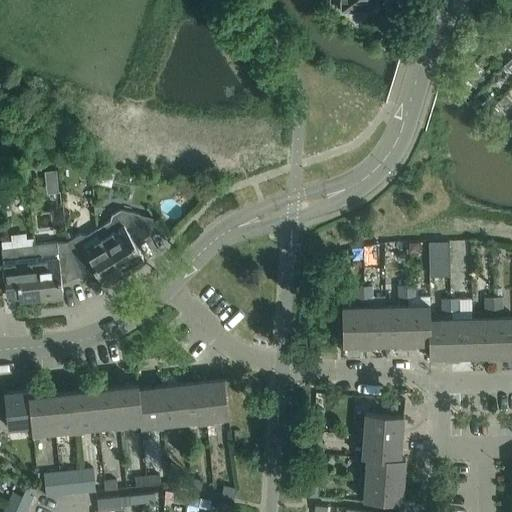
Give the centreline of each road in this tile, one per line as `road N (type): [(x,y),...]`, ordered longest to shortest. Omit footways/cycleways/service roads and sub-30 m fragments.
road 1 (residential): [(483,511),(481,451),(434,448),(436,390),(406,377),(281,367),(228,348),(166,284)]
road 2 (residential): [(446,0),(382,162),(347,189),(292,204)]
road 3 (residential): [(0,350),(68,344),(111,330),(166,284)]
road 4 (residential): [(166,284),(221,233),(292,204)]
